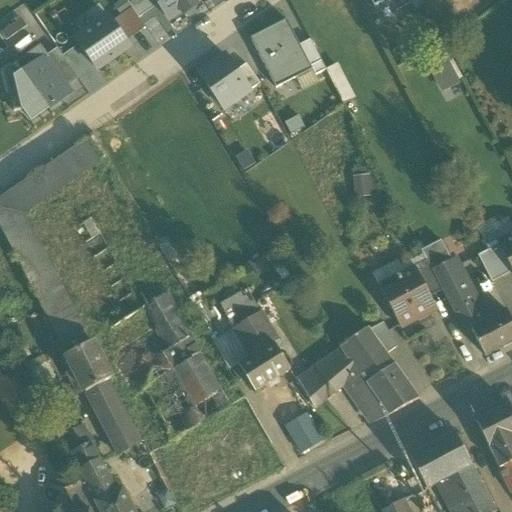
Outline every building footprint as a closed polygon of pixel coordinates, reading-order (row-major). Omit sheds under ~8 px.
[(124,0),(132,10),(138,20),(158,6),(154,0),(124,0)] [(154,0),(158,6),(169,21),(181,12),(183,15),(196,7),(194,4),(199,0),(154,0)] [(0,25),(0,34),(17,58),(49,34),(27,5),(0,25)] [(132,10),(113,23),(126,42),(145,29),(138,20),(132,10)] [(108,17),(75,40),(96,71),(129,48),(108,17)] [(286,21),(250,39),(276,89),(295,79),(312,71),(299,46),(286,21)] [(309,41),(299,46),(312,71),(315,76),(325,71),(309,41)] [(9,93),(13,113),(24,110),(31,121),(62,99),(47,77),(57,70),(47,56),(40,47),(11,67),(19,77),(15,79),(18,91),(9,93)] [(57,49),(47,56),(57,70),(67,85),(76,78),(57,49)] [(226,57),(199,75),(223,110),(250,91),(236,72),(226,57)] [(246,65),(236,72),(250,91),(260,85),(246,65)] [(355,98),(337,65),(326,71),(343,104),(355,98)] [(4,72),(9,93),(18,91),(15,79),(19,77),(11,67),(4,72)] [(452,67),(435,75),(445,98),(462,90),(452,67)] [(57,70),(47,77),(62,99),(72,92),(67,85),(57,70)] [(312,71),(295,79),(303,93),(319,84),(315,76),(312,71)] [(250,91),(223,110),(233,124),(259,105),(250,91)] [(0,199),(0,230),(57,339),(82,326),(26,217),(100,165),(84,141),(0,199)] [(353,178),(355,194),(370,192),(376,191),(375,177),(369,178),(368,177),(353,178)] [(480,235),(488,250),(499,245),(491,230),(480,235)] [(511,269),(511,234),(510,235),(511,238),(499,245),(511,269)] [(423,252),(427,261),(433,272),(451,262),(440,243),(423,252)] [(511,269),(499,245),(488,250),(502,277),(511,272),(511,269)] [(492,283),(502,277),(488,250),(477,256),(492,283)] [(422,256),(401,267),(404,273),(412,269),(426,262),(422,256)] [(371,275),(377,287),(394,279),(404,273),(401,267),(397,261),(371,275)] [(412,269),(429,299),(444,291),(433,272),(427,261),(426,262),(412,269)] [(444,291),(466,334),(471,331),(470,330),(481,324),(481,318),(451,262),(433,272),(444,291)] [(380,291),(399,329),(415,321),(417,324),(430,317),(422,303),(429,299),(412,269),(404,273),(394,279),(396,283),(380,291)] [(396,283),(394,279),(377,287),(380,291),(396,283)] [(131,301),(138,312),(168,295),(161,283),(131,301)] [(218,307),(233,331),(261,314),(245,290),(218,307)] [(193,337),(168,295),(138,312),(108,330),(153,406),(148,409),(154,419),(159,416),(174,441),(229,409),(197,355),(190,359),(169,371),(160,356),(193,337)] [(436,314),(429,299),(422,303),(430,317),(436,314)] [(471,331),(485,357),(511,343),(511,323),(506,311),(481,324),(470,330),(471,331)] [(233,331),(251,359),(273,345),(278,342),(261,314),(233,331)] [(415,321),(399,329),(401,332),(417,324),(415,321)] [(369,331),(387,355),(397,348),(384,323),(369,331)] [(57,339),(66,357),(91,343),(82,326),(57,339)] [(358,374),(365,385),(395,366),(387,355),(369,331),(368,329),(340,349),(358,374)] [(233,331),(213,344),(229,372),(238,367),(251,359),(233,331)] [(66,357),(85,394),(106,383),(111,380),(91,343),(66,357)] [(289,371),(273,345),(251,359),(238,367),(255,393),(289,371)] [(186,351),(190,359),(197,355),(199,353),(195,346),(191,349),(186,351)] [(296,380),(315,409),(345,385),(358,374),(340,349),(296,380)] [(23,368),(35,392),(56,380),(44,357),(23,368)] [(0,373),(0,392),(19,425),(41,412),(14,366),(0,373)] [(395,366),(365,385),(389,417),(419,400),(395,366)] [(372,424),(389,417),(365,385),(358,374),(345,385),(372,424)] [(35,392),(46,413),(67,402),(56,380),(35,392)] [(85,394),(117,454),(138,443),(106,383),(85,394)] [(476,423),(489,448),(511,437),(511,436),(511,412),(509,406),(476,423)] [(286,428),(301,454),(322,442),(306,416),(286,428)] [(62,437),(71,456),(92,445),(82,426),(62,437)] [(441,483),(449,498),(479,482),(454,435),(409,459),(427,490),(441,483)] [(511,495),(511,494),(511,439),(511,437),(489,448),(511,495)] [(71,456),(80,472),(100,462),(92,445),(71,456)] [(116,493),(100,462),(80,472),(84,479),(95,503),(116,493)] [(63,492),(72,511),(85,511),(89,511),(95,508),(98,507),(95,503),(84,479),(64,490),(63,492)] [(449,498),(456,511),(494,511),(479,482),(449,498)] [(133,511),(122,490),(116,493),(95,503),(98,507),(100,511),(133,511)] [(382,511),(409,511),(403,501),(382,511)]
